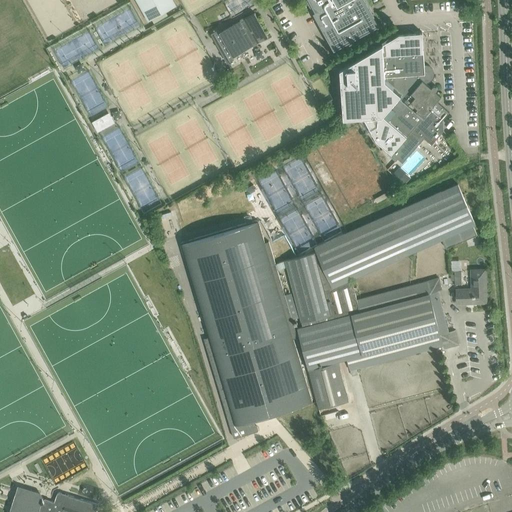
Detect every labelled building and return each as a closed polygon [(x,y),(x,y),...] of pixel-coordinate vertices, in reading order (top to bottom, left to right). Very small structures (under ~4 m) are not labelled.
[(136,0),(148,21),(177,6),(173,0),(136,0)] [(229,0),(225,2),(229,12),(252,4),(250,0),(229,0)] [(306,0),(334,50),(379,25),(365,0),(306,0)] [(253,13),(235,23),(219,32),(233,57),(267,39),(265,35),(257,21),(253,13)] [(399,34),(340,69),(343,118),(364,117),(376,140),(390,153),(392,154),(390,157),(395,161),(397,159),(402,163),(423,138),(431,145),(444,130),(443,120),(449,112),(437,101),(441,96),(435,91),(437,90),(437,89),(437,88),(437,87),(436,86),(435,85),(434,85),(434,86),(433,86),(431,88),(426,83),(427,82),(429,82),(430,81),(431,80),(432,80),(433,78),(434,76),(434,75),(434,73),(434,72),(433,70),(433,69),(432,68),(431,67),(430,67),(429,66),(428,65),(426,65),(424,65),(422,32),(399,34)] [(92,56),(88,58),(91,65),(96,63),(92,56)] [(96,130),(114,123),(109,112),(92,120),(96,130)] [(439,166),(444,163),(441,157),(435,161),(439,166)] [(411,177),(400,167),(391,177),(401,187),(411,177)] [(317,252),(284,260),(300,322),(313,319),(315,326),(297,330),(307,369),(308,369),(317,406),(318,409),(349,401),(338,362),(338,361),(347,359),(347,360),(350,370),(443,345),(444,349),(459,345),(455,330),(448,332),(445,322),(438,291),(441,290),(438,278),(426,281),(356,299),(352,280),(442,240),(446,248),(477,235),(473,226),(476,225),(458,184),(395,212),(315,247),(317,252)] [(250,186),(240,192),(242,196),(253,190),(250,186)] [(292,334),(296,333),(270,246),(266,247),(258,221),(258,220),(257,220),(256,220),(182,242),(181,242),(180,243),(180,244),(180,245),(207,335),(204,336),(203,336),(233,436),(233,437),(234,437),(235,438),(257,431),(258,431),(258,430),(258,429),(257,426),(256,425),(255,425),(254,420),(311,403),(312,403),(312,402),(312,401),(292,334)] [(473,290),(455,290),(456,303),(475,302),(475,303),(484,303),(484,302),(486,302),(484,270),(472,270),(473,290)] [(49,503),(44,501),(40,493),(31,490),(23,495),(20,503),(12,508),(10,511),(95,511),(98,504),(60,492),(57,494),(54,502),(51,500),(49,501),(49,503)]
